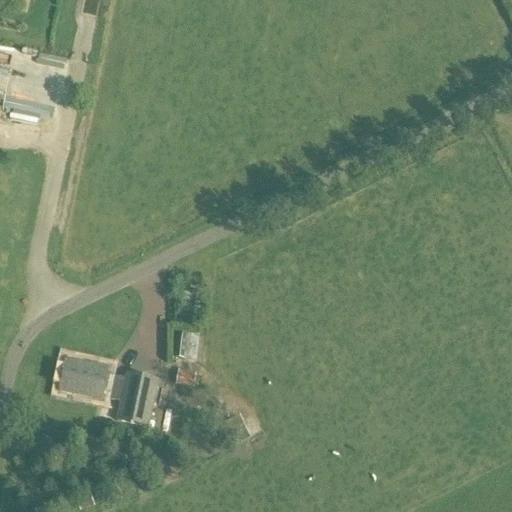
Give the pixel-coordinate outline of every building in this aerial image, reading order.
[(0,69),(0,110),(4,111),(12,72),(0,69)] [(110,369),(67,360),(60,394),(103,403),(104,401),(120,404),(116,422),(149,429),(159,382),(126,375),(125,380),(109,377),(110,369)] [(175,386),(194,390),(197,374),(178,371),(175,386)] [(221,426),(230,445),(248,436),(239,417),(221,426)] [(189,455),(181,465),(190,473),(198,463),(189,455)]
